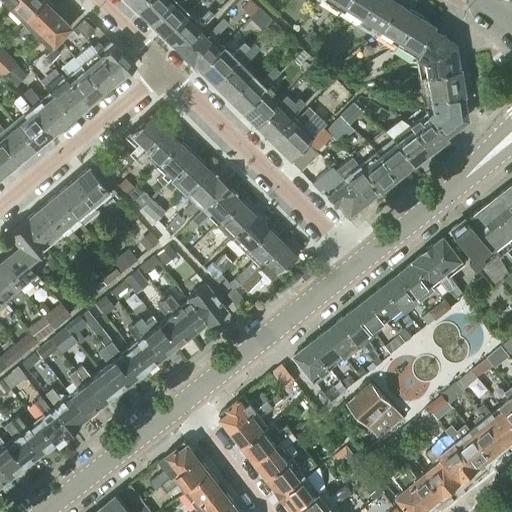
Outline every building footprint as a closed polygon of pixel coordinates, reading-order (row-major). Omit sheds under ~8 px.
[(12,0),(7,6),(20,20),(39,0),(12,0)] [(39,0),(20,20),(34,33),(55,12),(52,9),(52,5),(46,0),(39,0)] [(126,0),(135,8),(143,0),(126,0)] [(143,0),(135,8),(146,19),(149,22),(150,21),(170,0),(143,0)] [(170,0),(150,21),(149,22),(152,25),(163,36),(186,12),(178,4),(181,0),(182,1),(182,0),(170,0)] [(343,0),(340,6),(358,18),(369,0),(343,0)] [(369,0),(358,18),(377,30),(395,0),(369,0)] [(377,30),(395,42),(414,12),(395,0),(377,30)] [(186,12),(163,36),(174,46),(180,53),(181,51),(204,29),(201,26),(214,13),(208,7),(195,20),(186,12)] [(55,12),(34,33),(48,47),(69,26),(55,12)] [(395,42),(413,53),(432,23),(414,12),(395,42)] [(204,29),(181,51),(180,53),(187,59),(194,67),(198,70),(199,69),(222,45),(221,45),(221,46),(213,38),(228,22),(222,16),(207,32),(204,29)] [(83,18),(75,27),(86,38),(95,30),(83,18)] [(421,58),(424,72),(458,67),(458,66),(457,66),(453,41),(431,27),(433,24),(432,23),(413,53),(421,58)] [(110,40),(96,51),(117,76),(120,73),(121,74),(134,64),(110,40)] [(222,45),(199,69),(202,72),(201,73),(208,81),(210,79),(213,83),(236,59),(248,46),(242,40),(230,53),(222,45)] [(236,59),(213,83),(216,86),(215,87),(223,95),(224,94),(227,97),(249,73),(242,65),(255,53),(248,46),(236,59)] [(96,51),(80,64),(100,90),(117,76),(96,51)] [(5,62),(0,67),(0,74),(1,76),(15,61),(11,57),(5,62)] [(80,64),(64,78),(85,103),(100,90),(80,64)] [(273,65),(257,80),(249,73),(227,97),(230,99),(229,101),(236,108),(238,107),(241,110),(268,82),(279,71),(273,65)] [(424,72),(428,97),(462,91),(458,67),(424,72)] [(64,78),(48,91),(69,116),(85,103),(64,78)] [(244,114),(243,115),(251,123),(252,122),(254,124),(277,100),(269,92),(274,88),(268,82),(241,110),(244,114)] [(48,91),(30,106),(51,131),(69,116),(48,91)] [(424,109),(425,110),(446,137),(447,137),(444,134),(465,117),(461,92),(462,92),(462,91),(428,97),(429,105),(424,109)] [(30,106),(29,107),(19,94),(11,101),(21,113),(12,121),(33,146),(51,131),(30,106)] [(299,97),(286,109),(277,100),(254,124),(257,126),(256,127),(265,136),(266,135),(269,138),(292,115),(304,102),(299,97)] [(312,135),(301,124),(312,113),(313,111),(307,105),(295,117),(292,115),(269,138),(272,141),(276,145),(275,146),(284,155),(285,154),(289,157),(306,141),(312,135)] [(425,110),(409,123),(430,150),(446,137),(425,110)] [(134,157),(141,150),(164,127),(149,112),(124,134),(135,144),(128,151),(134,157)] [(12,121),(3,128),(0,124),(0,138),(17,159),(33,146),(12,121)] [(409,123),(392,136),(413,163),(430,150),(409,123)] [(178,140),(164,127),(141,150),(134,157),(140,162),(146,155),(155,164),(178,140)] [(392,136),(375,149),(396,176),(413,163),(392,136)] [(0,171),(1,173),(17,159),(0,138),(0,171)] [(155,164),(164,172),(157,180),(162,185),(163,183),(192,154),(178,140),(155,164)] [(290,161),(299,171),(318,152),(306,141),(289,157),(291,159),(290,161)] [(375,149),(358,162),(379,189),(396,176),(375,149)] [(192,154),(163,183),(170,190),(176,184),(183,191),(207,167),(206,165),(205,166),(192,154)] [(341,176),(342,176),(362,202),(379,189),(358,162),(352,155),(334,169),(341,176)] [(86,165),(70,179),(92,204),(108,191),(86,165)] [(362,202),(342,176),(341,176),(334,169),(332,166),(313,181),(321,192),(323,190),(333,204),(335,202),(345,216),(362,202)] [(198,205),(199,207),(223,182),(207,167),(183,191),(192,200),(182,210),(187,216),(198,205)] [(70,179),(54,192),(77,217),(92,204),(70,179)] [(239,198),(223,182),(199,207),(200,208),(188,221),(194,227),(206,214),(215,222),(239,198)] [(511,190),(508,185),(489,199),(504,218),(511,212),(511,190)] [(54,192),(39,205),(61,230),(77,217),(54,192)] [(215,222),(229,236),(252,213),(244,205),(245,204),(239,198),(215,222)] [(469,215),(484,234),(504,218),(489,199),(469,215)] [(39,205),(23,218),(45,244),(61,230),(39,205)] [(183,220),(177,213),(164,227),(170,233),(183,220)] [(229,236),(243,250),(266,227),(252,213),(229,236)] [(474,254),(470,257),(494,285),(510,271),(497,250),(467,217),(452,228),(474,254)] [(17,244),(14,247),(25,261),(45,244),(23,218),(7,231),(17,244)] [(511,229),(504,218),(484,234),(500,254),(511,244),(511,229)] [(281,241),(266,227),(243,250),(251,258),(249,261),(250,261),(246,265),(251,270),(281,241)] [(443,235),(428,247),(449,274),(465,262),(443,235)] [(295,255),(281,241),(251,270),(239,282),(247,290),(260,278),(257,275),(263,269),(269,276),(295,255)] [(14,247),(0,258),(0,263),(19,286),(35,273),(25,261),(14,247)] [(434,286),(442,280),(449,289),(457,284),(449,274),(428,247),(413,259),(414,260),(434,286)] [(414,260),(399,271),(420,298),(434,286),(414,260)] [(0,263),(0,295),(3,299),(4,300),(19,286),(0,263)] [(246,265),(234,277),(239,282),(251,270),(246,265)] [(399,271),(384,283),(389,289),(404,310),(420,298),(399,271)] [(185,297),(187,300),(206,324),(205,324),(206,325),(226,310),(205,282),(185,297)] [(369,295),(389,322),(390,321),(398,332),(405,341),(412,336),(405,326),(404,327),(395,317),(404,310),(389,289),(384,283),(369,295)] [(169,294),(163,299),(191,335),(205,324),(206,324),(187,300),(179,306),(169,294)] [(369,295),(354,306),(374,333),(389,322),(369,295)] [(166,316),(158,323),(176,347),(191,335),(163,299),(156,304),(166,316)] [(339,318),(359,345),(376,366),(381,361),(377,356),(378,356),(372,348),(374,347),(368,338),(374,333),(354,306),(339,318)] [(133,322),(161,359),(176,347),(158,323),(151,315),(143,322),(140,317),(133,322)] [(339,318),(324,330),(344,356),(359,345),(339,318)] [(136,340),(128,346),(146,370),(161,359),(133,322),(127,328),(136,340)] [(324,330),(309,341),(330,368),(344,356),(324,330)] [(405,341),(398,332),(383,344),(389,353),(405,341)] [(511,336),(502,344),(508,352),(511,349),(511,336)] [(110,341),(103,346),(131,382),(146,370),(128,346),(120,353),(110,341)] [(330,368),(309,341),(293,353),(314,380),(330,368)] [(494,364),(496,366),(510,354),(508,352),(502,344),(488,355),(494,364)] [(106,363),(98,370),(117,394),(131,382),(103,346),(97,351),(106,363)] [(474,366),(481,374),(494,364),(488,355),(474,366)] [(80,364),(74,369),(102,405),(117,394),(98,370),(90,376),(80,364)] [(456,380),(463,389),(481,375),(481,374),(474,366),(456,380)] [(77,387),(68,393),(87,417),(102,405),(74,369),(67,374),(77,387)] [(442,391),(449,400),(463,389),(456,380),(442,391)] [(370,381),(346,402),(368,425),(379,437),(403,416),(390,403),(370,381)] [(53,405),(51,407),(70,430),(87,417),(68,393),(60,400),(51,387),(44,393),(53,405)] [(262,392),(249,402),(242,394),(218,413),(221,416),(219,417),(229,430),(255,410),(261,405),(268,400),(262,392)] [(511,395),(500,405),(511,420),(511,395)] [(42,414),(34,420),(52,444),(70,430),(51,407),(49,408),(40,396),(33,401),(42,414)] [(268,400),(261,405),(267,412),(273,407),(268,400)] [(511,420),(500,405),(491,412),(484,403),(478,407),(481,412),(485,417),(506,443),(511,438),(511,420)] [(241,446),(267,426),(255,410),(229,430),(241,446)] [(506,443),(485,417),(481,412),(473,419),(477,424),(470,429),(491,455),(506,443)] [(16,414),(10,420),(38,456),(52,444),(34,420),(26,427),(16,414)] [(13,437),(4,444),(23,467),(38,456),(10,420),(3,425),(13,437)] [(272,421),(267,426),(241,446),(253,462),(292,432),(286,425),(279,430),(272,421)] [(470,429),(455,441),(476,468),(480,464),(491,455),(470,429)] [(291,457),(286,450),(287,449),(285,447),(297,438),(292,432),(253,462),(265,477),(291,457)] [(160,459),(166,468),(150,480),(156,488),(161,484),(172,475),(198,455),(187,442),(186,443),(184,440),(160,459)] [(455,441),(439,454),(462,479),(476,468),(455,441)] [(0,468),(8,479),(23,467),(4,444),(0,446),(0,468)] [(433,463),(424,470),(443,494),(462,479),(439,454),(431,446),(424,452),(433,463)] [(198,455),(172,475),(161,484),(166,491),(178,482),(184,491),(210,471),(198,455)] [(265,477),(278,493),(279,495),(305,474),(304,473),(317,463),(311,455),(303,461),(304,462),(299,466),(291,457),(265,477)] [(420,511),(428,506),(401,471),(395,464),(388,469),(394,477),(403,488),(395,494),(408,511),(420,511)] [(408,465),(401,471),(428,506),(443,494),(424,470),(416,476),(408,465)] [(279,495),(292,511),(293,511),(319,492),(325,487),(319,467),(307,476),(305,474),(279,495)] [(184,491),(196,507),(222,486),(210,471),(184,491)] [(196,507),(200,511),(221,511),(234,502),(222,486),(196,507)] [(325,487),(319,492),(293,511),(324,511),(343,497),(338,490),(331,496),(325,487)] [(100,506),(105,511),(130,511),(116,493),(100,506)] [(343,511),(342,511),(350,505),(349,504),(355,500),(350,494),(344,498),(343,497),(324,511),(343,511)] [(242,511),(234,502),(221,511),(242,511)]
